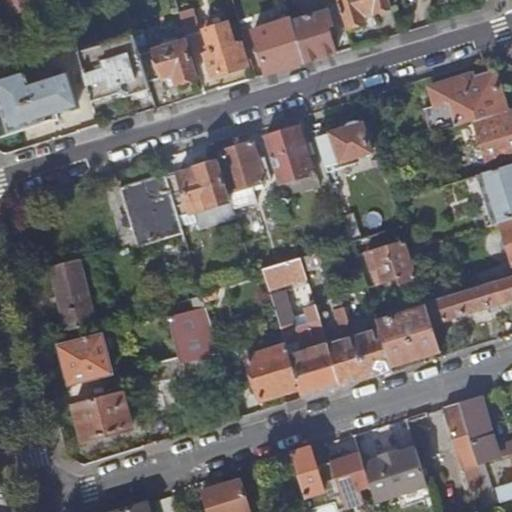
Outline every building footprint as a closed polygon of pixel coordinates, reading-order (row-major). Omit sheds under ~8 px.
[(57,0),(0,0),(0,15),(11,13),(13,18),(19,20),(27,17),(31,12),(30,8),(57,0)] [(392,8),(389,0),(337,0),(346,29),(367,22),(365,17),(392,8)] [(201,31),(193,7),(179,12),(186,36),(201,31)] [(332,28),(327,12),(292,23),(305,63),(335,54),(328,29),(332,28)] [(305,63),(292,23),(291,18),(253,29),(267,75),(305,63)] [(204,54),(212,76),(247,65),(240,44),(233,46),(227,24),(204,30),(211,53),(204,54)] [(148,82),(139,54),(134,37),(78,53),(82,66),(94,102),(122,94),(124,99),(151,90),(148,82)] [(197,77),(185,40),(139,54),(148,82),(162,77),(162,79),(173,76),(175,84),(197,77)] [(507,111),(495,72),(469,80),(468,75),(429,87),(435,106),(424,109),(431,129),(456,121),(457,126),(473,121),(507,111)] [(21,74),(0,80),(0,135),(55,119),(54,114),(75,107),(65,75),(25,87),(21,74)] [(511,158),(511,110),(511,109),(507,111),(473,121),(488,166),(511,158)] [(378,151),(369,122),(331,134),(329,127),(314,132),(326,171),(341,166),(339,163),(378,151)] [(314,155),(311,143),(304,145),(299,128),(265,139),(279,184),(313,173),(308,157),(314,155)] [(219,152),(231,192),(270,180),(263,157),(256,159),(250,142),(219,152)] [(230,201),(219,162),(165,178),(177,217),(230,201)] [(511,219),(511,164),(479,174),(494,224),(500,223),(511,219)] [(177,217),(165,178),(164,173),(122,186),(139,242),(181,229),(177,217)] [(317,188),(313,173),(279,184),(283,199),(317,188)] [(360,239),(352,213),(341,217),(345,231),(349,243),(353,242),(359,239),(360,239)] [(511,219),(500,223),(511,260),(511,219)] [(186,245),(181,229),(139,242),(144,258),(186,245)] [(349,243),(345,231),(338,234),(341,245),(349,243)] [(416,278),(408,250),(405,241),(365,254),(375,285),(396,279),(397,284),(416,278)] [(330,257),(327,249),(301,257),(303,265),(320,260),(330,257)] [(305,272),(303,265),(301,257),(262,269),(267,284),(305,272)] [(341,295),(330,257),(320,260),(331,298),(341,295)] [(95,321),(78,262),(49,270),(67,331),(96,323),(95,321)] [(450,296),(443,274),(418,282),(424,304),(450,296)] [(511,276),(450,296),(424,304),(425,307),(430,325),(511,300),(511,276)] [(216,297),(213,284),(200,288),(202,297),(204,300),(216,297)] [(280,315),(294,312),(288,287),(273,290),(280,315)] [(439,352),(430,325),(425,307),(404,313),(402,305),(393,308),(395,316),(377,322),(391,366),(439,352)] [(366,380),(349,322),(345,307),(335,310),(340,329),(344,339),(327,344),(340,387),(366,380)] [(224,367),(206,308),(169,318),(180,358),(156,364),(161,384),(224,367)] [(340,387),(327,344),(324,334),(317,311),(293,318),(296,327),(295,327),(302,352),(289,356),(300,389),(302,399),(340,387)] [(391,366),(377,322),(375,314),(349,322),(366,380),(392,372),(391,366)] [(344,339),(340,329),(324,334),(327,344),(344,339)] [(59,346),(69,385),(112,374),(102,334),(59,346)] [(300,389),(289,356),(286,346),(248,358),(261,400),(300,389)] [(132,428),(122,393),(75,405),(84,441),(132,428)] [(478,397),(458,403),(477,465),(477,466),(491,462),(497,460),(493,447),(478,397)] [(462,469),(477,465),(458,403),(443,407),(462,469)] [(511,456),(511,455),(511,441),(493,447),(497,460),(511,456)] [(375,451),(377,456),(396,450),(394,445),(375,451)] [(306,510),(339,499),(328,463),(315,468),(309,448),(289,454),(306,510)] [(378,459),(360,465),(367,486),(372,503),(425,486),(413,448),(397,453),(396,450),(377,456),(378,459)] [(348,492),(367,486),(360,465),(360,461),(357,454),(328,463),(339,499),(343,507),(352,505),(348,492)] [(489,504),(511,497),(511,455),(511,456),(511,457),(511,481),(499,486),(491,462),(477,466),(489,504)] [(205,511),(249,511),(239,480),(200,492),(205,511)] [(148,511),(146,502),(115,511),(148,511)]
